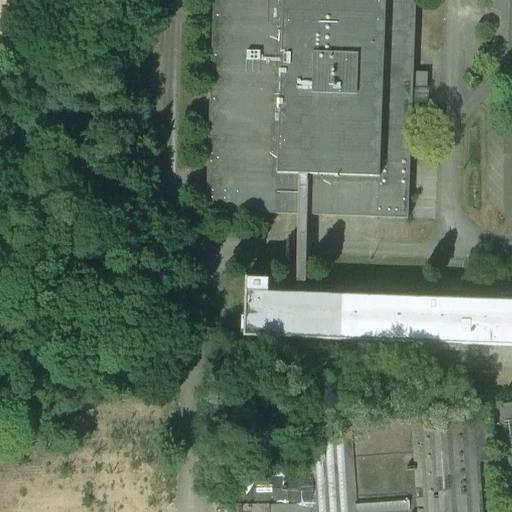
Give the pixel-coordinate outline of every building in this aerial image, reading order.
[(213,0),(206,212),(408,219),(412,113),(418,113),(418,103),(412,103),(413,88),(427,89),(427,74),(413,74),(415,17),(415,0),(213,0)] [(254,280),(254,278),(246,278),(244,337),(511,346),(511,294),(269,286),(269,280),(254,280)] [(511,511),(511,404),(493,407),(506,511),(511,511)] [(496,511),(492,462),(489,408),(310,421),(312,473),(312,511),(496,511)] [(154,471),(149,434),(8,451),(10,468),(1,469),(3,487),(0,487),(0,511),(149,511),(149,510),(163,508),(159,471),(154,471)] [(312,511),(312,473),(242,474),(243,505),(237,505),(237,511),(312,511)]
